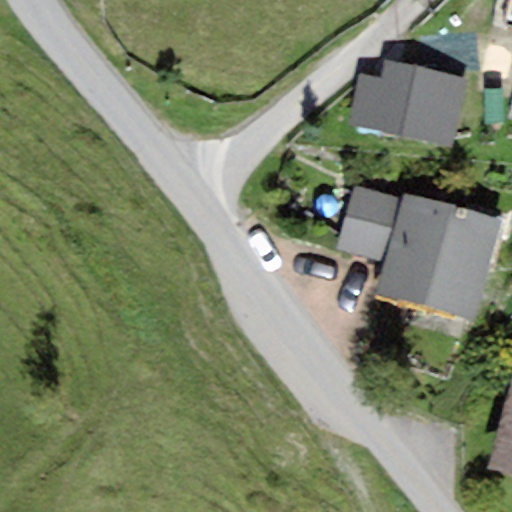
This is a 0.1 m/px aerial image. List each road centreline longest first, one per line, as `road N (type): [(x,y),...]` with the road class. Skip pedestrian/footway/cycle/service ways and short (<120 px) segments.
road 1 (residential): [(438,511),(411,492),(189,198)]
road 2 (track): [(189,198),(417,0)]
road 3 (track): [(189,198),(32,0)]
